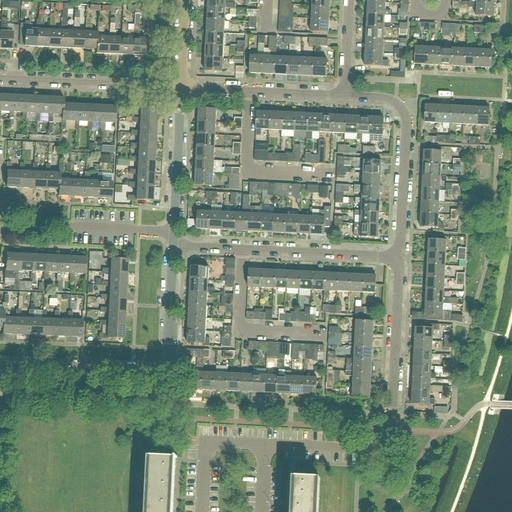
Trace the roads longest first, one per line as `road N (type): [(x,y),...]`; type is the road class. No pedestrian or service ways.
road 1 (residential): [(265,444),(369,449),(390,436),(399,258)]
road 2 (residential): [(399,258),(173,246)]
road 3 (residential): [(399,258),(402,109),(384,99),(344,97)]
road 4 (residential): [(0,80),(181,89)]
road 5 (residential): [(334,178),(245,174),(250,93)]
road 6 (tertiary): [(161,369),(0,365)]
road 7 (tertiary): [(173,246),(181,89)]
road 8 (residential): [(265,444),(206,442),(202,511)]
road 9 (tertiary): [(161,369),(170,349),(173,246)]
